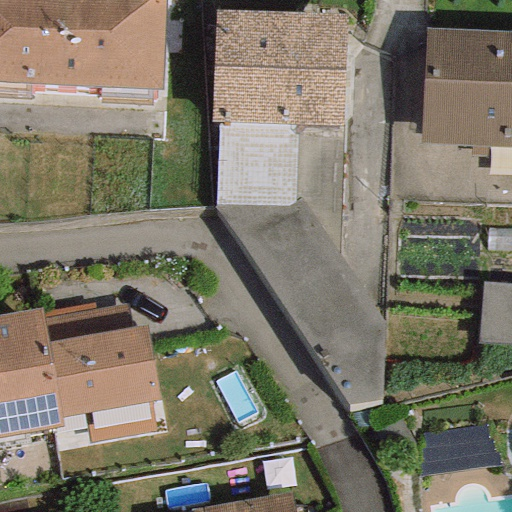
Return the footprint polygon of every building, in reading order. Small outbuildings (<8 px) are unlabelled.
[(163,0),(0,0),(0,90),(159,98),(163,0)] [(218,15),(212,124),(346,131),(352,22),(218,15)] [(511,35),(420,33),(417,147),(511,149),(511,35)] [(511,346),(511,284),(485,284),(483,346),(511,346)] [(0,446),(62,436),(60,422),(158,405),(145,333),(47,349),(41,314),(0,321),(0,446)] [(429,469),(499,464),(496,422),(426,427),(429,469)] [(292,511),(290,497),(207,511),(292,511)]
